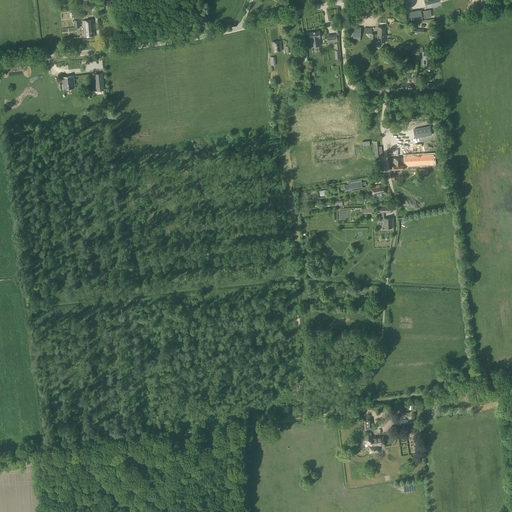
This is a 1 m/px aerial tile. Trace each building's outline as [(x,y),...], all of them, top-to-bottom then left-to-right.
[(423,11),(409,13),(410,21),(424,19),(423,11)] [(82,21),(84,37),(95,36),(93,20),(82,21)] [(361,28),(351,27),(350,41),(360,41),(361,28)] [(370,34),(370,40),(377,40),(377,42),(385,43),(386,27),(377,27),(377,34),(371,34),(370,34)] [(308,33),(309,38),(310,38),(311,47),(320,46),(319,37),(320,37),(319,31),(308,33)] [(271,42),(272,52),(281,51),(281,41),(271,42)] [(428,49),(416,49),(416,58),(420,58),(420,66),(428,65),(428,61),(425,61),(425,54),(428,54),(428,49)] [(101,74),(94,75),(96,91),(103,91),(101,74)] [(71,77),(57,79),(59,89),(72,88),(71,77)] [(414,138),(431,135),(430,127),(413,130),(414,138)] [(410,136),(410,130),(392,130),(392,133),(389,133),(389,137),(392,137),(392,155),(398,154),(398,137),(410,136)] [(405,161),(403,161),(404,165),(406,165),(406,166),(433,164),(433,155),(405,157),(405,161)] [(344,185),(345,192),(352,191),(352,190),(363,188),(362,182),(344,185)] [(371,187),(373,196),(376,196),(376,197),(382,196),(381,195),(385,194),(384,185),(371,187)] [(383,216),(382,216),(382,221),(382,222),(384,222),(384,228),(392,228),(391,218),(384,219),(384,216),(383,216)] [(364,441),(370,446),(369,446),(370,453),(376,452),(375,446),(384,445),(383,437),(375,438),(374,439),(370,436),(371,435),(371,429),(370,419),(364,420),(365,430),(368,430),(368,435),(364,441)]
